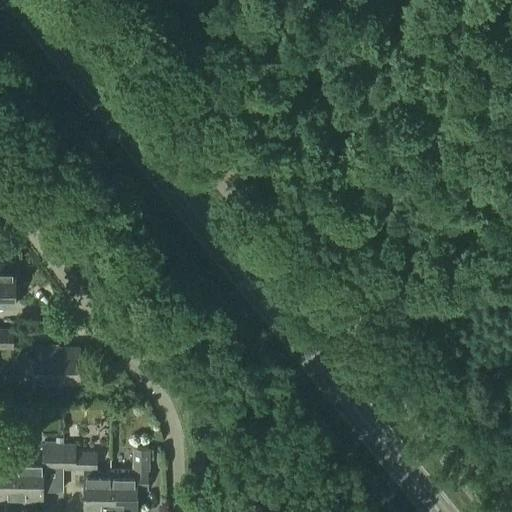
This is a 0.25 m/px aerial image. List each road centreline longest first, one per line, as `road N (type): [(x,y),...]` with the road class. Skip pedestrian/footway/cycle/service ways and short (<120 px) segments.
road 1 (primary): [(437,511),(20,0)]
road 2 (residential): [(178,511),(163,410),(0,197)]
